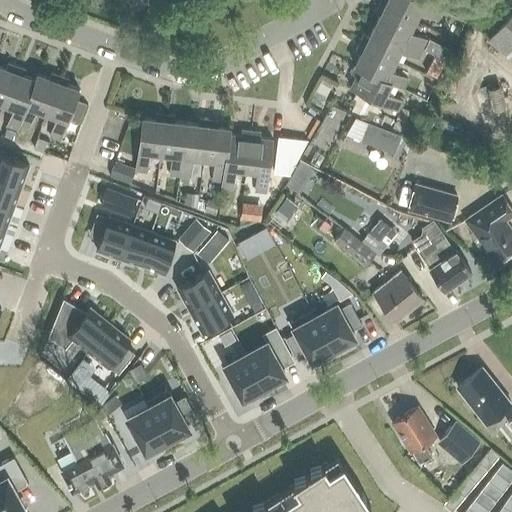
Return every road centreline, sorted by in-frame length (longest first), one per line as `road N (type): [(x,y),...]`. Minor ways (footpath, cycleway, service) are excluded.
road 1 (residential): [(233,445),(171,333),(106,282),(50,257),(118,52)]
road 2 (tertiary): [(233,445),(511,293)]
road 3 (residential): [(319,0),(309,17),(214,71),(189,74),(118,52)]
road 4 (tertiary): [(111,511),(233,445)]
road 5 (residential): [(118,52),(0,3)]
